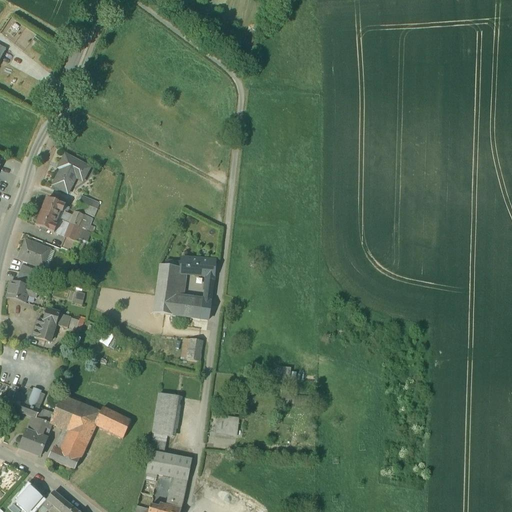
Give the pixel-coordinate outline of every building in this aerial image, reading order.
[(88,169),(65,156),(57,171),(59,172),(52,187),(66,195),(71,186),(67,185),(73,173),(83,178),(88,169)] [(99,203),(81,197),(79,203),(96,210),(99,203)] [(65,207),(47,200),(41,213),(57,219),(59,213),(62,214),(62,213),(65,207)] [(96,210),(79,203),(76,211),(93,218),(96,210)] [(57,219),(41,213),(35,227),(54,234),(56,227),(54,226),(57,219)] [(73,217),(62,213),(62,214),(59,213),(57,219),(70,225),(73,217)] [(83,216),(75,213),(73,217),(70,225),(78,229),(83,216)] [(90,220),(83,216),(78,229),(86,232),(90,220)] [(70,225),(57,219),(54,226),(56,227),(54,234),(65,239),(70,225)] [(78,229),(70,225),(65,239),(73,242),(78,229)] [(86,232),(78,229),(73,242),(79,244),(77,250),(81,251),(85,243),(89,233),(86,232)] [(73,242),(65,239),(61,249),(75,255),(77,250),(79,244),(73,242)] [(36,246),(25,242),(18,261),(41,269),(47,254),(34,249),(36,246)] [(189,259),(181,258),(180,263),(178,263),(177,268),(177,273),(188,274),(189,259)] [(215,262),(189,259),(188,274),(188,275),(207,276),(213,277),(215,262)] [(168,267),(159,266),(153,314),(171,317),(174,297),(177,273),(177,268),(168,267)] [(32,271),(21,267),(19,274),(30,276),(32,271)] [(30,276),(19,274),(16,282),(21,283),(32,286),(34,277),(30,276)] [(213,277),(207,276),(205,292),(211,293),(213,280),(213,277)] [(28,288),(10,283),(6,299),(24,304),(26,296),(28,288)] [(38,291),(28,288),(26,296),(35,299),(38,291)] [(83,306),(86,295),(78,292),(75,303),(83,306)] [(211,293),(205,292),(203,301),(210,302),(211,293)] [(203,301),(174,297),(171,317),(207,321),(210,302),(203,301)] [(43,322),(38,320),(32,337),(50,343),(55,326),(58,317),(59,317),(59,315),(47,311),(43,322)] [(69,318),(59,315),(59,317),(58,317),(55,326),(67,329),(68,328),(66,328),(69,318)] [(202,342),(184,340),(181,361),(199,363),(202,342)] [(32,392),(28,390),(25,398),(16,394),(17,390),(12,388),(8,399),(39,410),(44,396),(32,392)] [(179,398),(159,394),(153,435),(165,437),(172,438),(179,398)] [(312,395),(281,394),(280,406),(311,408),(312,395)] [(74,404),(61,398),(50,424),(49,424),(51,425),(62,430),(74,404)] [(8,399),(4,409),(13,413),(13,411),(36,419),(39,410),(8,399)] [(100,414),(74,404),(62,430),(68,433),(88,441),(95,427),(100,414)] [(131,422),(103,409),(100,414),(95,427),(123,440),(131,422)] [(54,415),(39,410),(36,419),(50,424),(54,415)] [(238,420),(217,417),(215,434),(236,436),(238,420)] [(49,424),(34,419),(32,424),(30,423),(27,432),(46,440),(51,425),(49,424)] [(27,432),(26,432),(19,450),(40,457),(46,440),(27,432)] [(88,441),(68,433),(59,453),(59,455),(56,463),(75,470),(88,441)] [(165,437),(153,435),(149,454),(161,456),(165,437)] [(242,455),(257,456),(257,449),(242,448),(242,455)] [(52,451),(48,460),(56,463),(59,455),(59,453),(52,451)] [(191,462),(173,458),(161,456),(149,454),(146,474),(156,476),(172,478),(187,481),(191,462)] [(156,476),(146,474),(145,476),(140,494),(152,497),(156,476)] [(187,481),(172,478),(167,503),(171,504),(170,508),(181,511),(183,503),(187,481)] [(34,489),(28,484),(24,489),(23,489),(15,500),(19,502),(16,506),(23,511),(28,511),(40,499),(35,494),(32,492),(34,489)] [(40,499),(28,511),(36,511),(46,501),(36,493),(35,494),(40,499)] [(46,501),(53,507),(54,508),(61,499),(53,493),(46,501)] [(76,511),(61,499),(54,508),(58,511),(76,511)] [(46,501),(36,511),(44,511),(46,510),(47,511),(48,511),(53,507),(46,501)]
